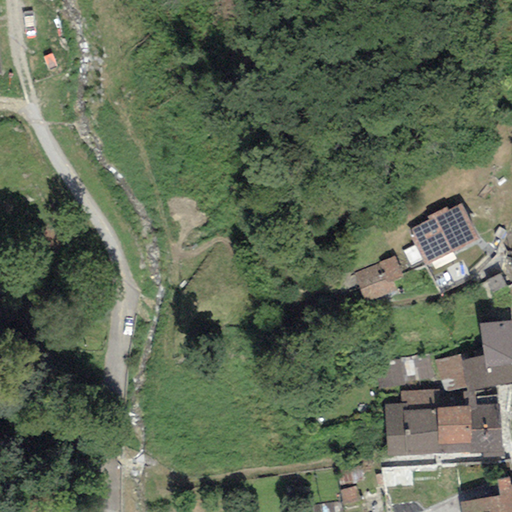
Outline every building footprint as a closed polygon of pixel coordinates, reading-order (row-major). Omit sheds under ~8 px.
[(404,248),(417,272),(430,265),(434,272),(484,246),(463,206),(415,231),(420,240),(404,248)] [(391,260),(354,275),(365,303),(393,291),(390,284),(400,280),(391,260)] [(511,361),(511,322),(486,324),(487,357),(511,362),(511,361)] [(430,353),(403,359),(408,384),(436,378),(432,364),(430,353)] [(463,362),(461,356),(432,364),(441,397),(470,389),(463,362)] [(473,395),(511,386),(511,369),(511,362),(487,357),(463,362),(470,389),(473,395)] [(403,359),(376,363),(381,391),(408,384),(403,359)] [(409,405),(386,408),(393,456),(414,455),(410,413),(409,405)] [(441,410),(445,451),(477,451),(475,409),(441,410)] [(475,409),(477,451),(505,452),(507,410),(475,409)] [(410,413),(414,455),(445,451),(441,410),(410,413)] [(438,464),(383,467),(384,495),(412,492),(410,482),(439,480),(438,464)] [(463,509),(463,511),(511,511),(511,490),(498,493),(503,501),(463,509)] [(58,511),(54,498),(23,508),(24,511),(58,511)]
